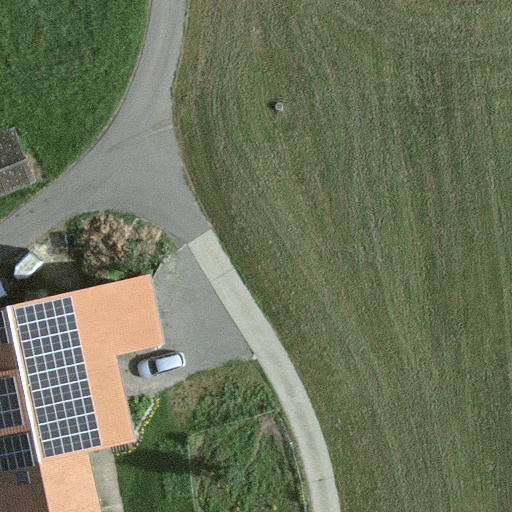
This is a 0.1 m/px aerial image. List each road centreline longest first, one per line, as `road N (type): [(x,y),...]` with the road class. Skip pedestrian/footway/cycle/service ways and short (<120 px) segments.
road 1 (track): [(329,511),(319,457),(288,376),(128,137)]
road 2 (residential): [(0,248),(128,137),(152,88),(169,0)]
